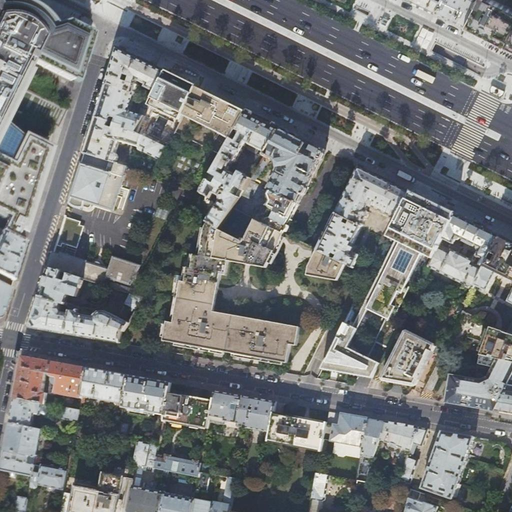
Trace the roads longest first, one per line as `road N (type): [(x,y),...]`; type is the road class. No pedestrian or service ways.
road 1 (residential): [(10,339),(511,428)]
road 2 (primary): [(182,0),(505,161)]
road 3 (residential): [(109,20),(10,339)]
road 4 (primary): [(511,124),(261,0)]
road 5 (residential): [(109,20),(351,142)]
road 6 (residential): [(351,142),(511,223)]
road 7 (residential): [(379,0),(511,67)]
